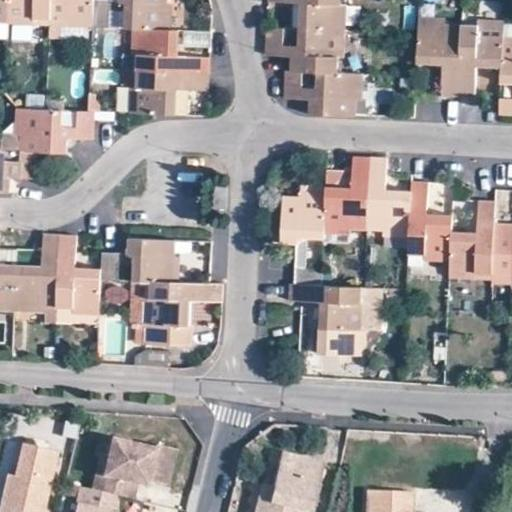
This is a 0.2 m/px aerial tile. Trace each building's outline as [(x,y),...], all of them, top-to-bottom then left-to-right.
[(49,20),(50,0),(7,0),(7,18),(49,20)] [(92,21),(93,0),(50,0),(49,20),(92,21)] [(107,1),(93,0),(92,21),(92,26),(107,27),(107,1)] [(137,28),(163,29),(164,4),(163,0),(119,0),(119,2),(129,3),(129,28),(137,28)] [(267,0),(267,2),(305,4),(304,29),(339,30),(340,0),(267,0)] [(119,2),(107,1),(107,27),(129,28),(129,3),(119,2)] [(458,96),(461,22),(419,20),(418,56),(441,57),(440,95),(458,96)] [(501,59),(502,40),(503,24),(461,22),(458,96),(473,96),(475,59),(501,59)] [(273,55),(283,55),(283,45),(284,28),(266,27),(264,54),(273,55)] [(173,30),(163,29),(137,28),(135,70),(209,72),(209,57),(172,55),(173,30)] [(339,30),(304,29),(303,46),(303,55),(287,55),(286,71),(303,71),(322,72),(337,73),(339,30)] [(186,31),(186,44),(210,44),(210,31),(186,31)] [(511,40),(502,40),(501,59),(501,76),(511,76),(511,40)] [(303,46),(283,45),(283,55),(287,55),(303,55),(303,46)] [(209,72),(135,70),(132,111),(182,113),(184,89),(197,90),(208,91),(209,72)] [(303,71),(286,71),(284,98),(301,98),(302,88),(303,71)] [(337,73),(322,72),(321,89),(321,98),(310,99),(310,115),(350,116),(351,100),(352,74),(337,73)] [(310,99),(321,98),(321,89),(302,88),(301,98),(310,99)] [(197,90),(184,89),(182,113),(195,114),(197,90)] [(511,113),(511,98),(500,98),(499,113),(511,113)] [(20,150),(37,151),(66,152),(68,136),(56,135),(56,126),(56,108),(22,107),(20,150)] [(77,137),(94,137),(95,110),(77,109),(77,127),(77,137)] [(56,135),(68,136),(77,137),(77,127),(56,126),(56,135)] [(36,177),(37,151),(20,150),(19,166),(19,176),(36,177)] [(366,230),(369,157),(352,156),(351,173),(327,171),(326,194),(326,197),(325,228),(366,230)] [(410,232),(411,198),(385,196),(386,157),(369,157),(366,230),(410,232)] [(19,176),(19,166),(0,165),(0,175),(11,175),(19,176)] [(11,175),(0,175),(0,192),(9,193),(11,175)] [(451,257),(452,237),(452,220),(426,218),(428,183),(412,182),(411,198),(410,232),(409,255),(451,257)] [(213,209),(226,210),(227,187),(214,186),(213,209)] [(325,228),(326,197),(283,195),(280,244),(298,244),(298,232),(325,233),(325,228)] [(452,237),(451,257),(450,273),(511,275),(511,223),(494,223),(495,201),(476,201),(475,238),(452,237)] [(56,308),(60,235),(42,234),(41,250),(17,248),(14,306),(56,308)] [(100,279),(101,277),(75,276),(76,236),(60,235),(56,308),(99,310),(100,279)] [(174,252),(174,240),(127,238),(127,252),(138,254),(136,281),(149,281),(177,282),(179,253),(174,252)] [(0,305),(14,306),(17,248),(0,247),(0,305)] [(102,252),(101,277),(100,279),(117,280),(118,252),(102,252)] [(297,266),(297,284),(323,285),(323,267),(297,266)] [(177,282),(149,281),(148,344),(183,345),(184,299),(222,300),(223,284),(177,282)] [(110,305),(131,301),(128,283),(106,287),(110,305)] [(297,284),(290,284),(289,302),(321,303),(327,303),(327,328),(321,328),(320,355),(365,356),(366,330),(382,330),(383,287),(323,285),(297,284)] [(100,457),(96,473),(103,474),(112,438),(100,436),(95,456),(100,457)] [(92,489),(121,496),(133,499),(137,483),(138,478),(148,480),(168,485),(176,449),(155,444),(155,448),(112,438),(103,474),(96,473),(92,489)] [(0,511),(42,511),(57,451),(23,443),(15,476),(8,475),(0,508),(0,511)] [(261,491),(255,511),(305,511),(306,509),(312,510),(323,463),(281,453),(274,484),(272,493),(272,494),(261,491)] [(147,486),(148,480),(138,478),(137,483),(147,486)] [(262,483),(261,491),(272,494),(272,493),(274,484),(262,483)] [(117,511),(121,496),(92,489),(80,486),(73,511),(117,511)] [(418,511),(419,491),(372,490),(371,511),(418,511)]
